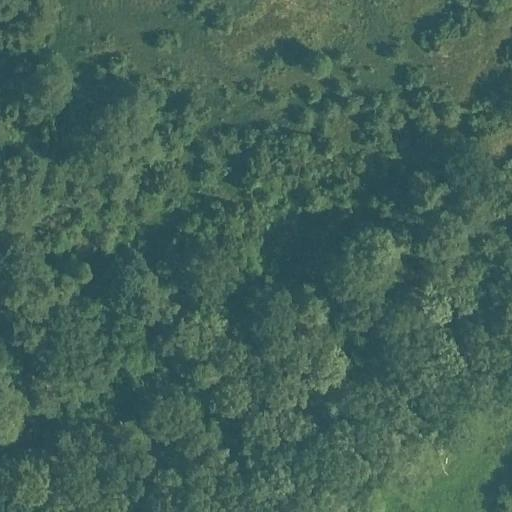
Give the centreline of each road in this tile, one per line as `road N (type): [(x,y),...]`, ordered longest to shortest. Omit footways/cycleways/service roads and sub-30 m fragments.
road 1 (track): [(27,511),(164,443),(221,383),(446,202),(484,185),(511,184)]
road 2 (track): [(511,184),(464,130),(485,0)]
